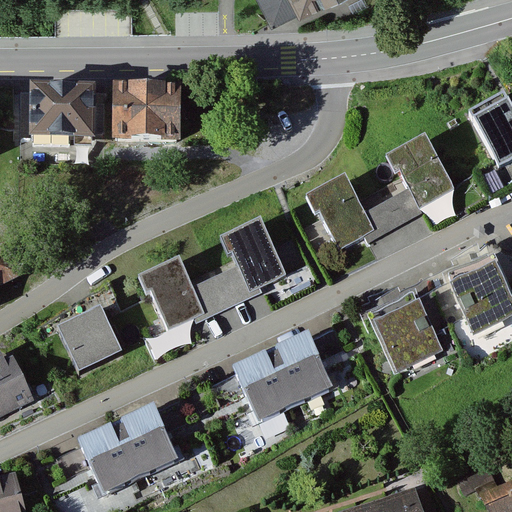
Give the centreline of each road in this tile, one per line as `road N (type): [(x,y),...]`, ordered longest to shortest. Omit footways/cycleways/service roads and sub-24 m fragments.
road 1 (residential): [(0,453),(511,208)]
road 2 (residential): [(330,58),(331,125),(305,159),(116,245),(0,323)]
road 3 (residential): [(0,62),(330,58)]
road 4 (residential): [(330,58),(511,19)]
